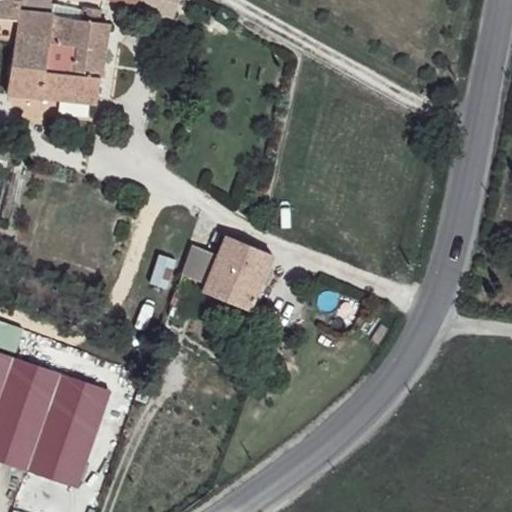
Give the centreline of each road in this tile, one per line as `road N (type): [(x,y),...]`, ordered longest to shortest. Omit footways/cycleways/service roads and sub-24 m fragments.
road 1 (tertiary): [(233,511),(327,447),(389,383),(435,309),(503,0)]
road 2 (unknown): [(290,0),(482,108)]
